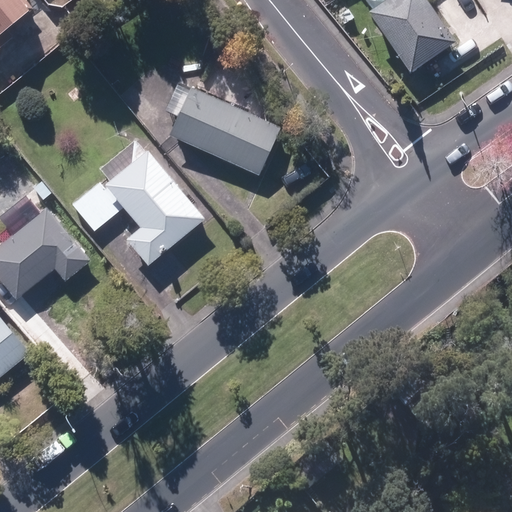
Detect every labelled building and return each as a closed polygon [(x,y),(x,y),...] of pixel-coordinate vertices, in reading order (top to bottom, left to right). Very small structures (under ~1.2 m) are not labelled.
[(38,5),(33,0),(0,0),(0,51),(19,36),(12,28),(38,5)] [(446,0),(383,0),(369,11),(413,67),(466,25),(446,0)] [(286,124),(198,83),(185,77),(170,110),(183,116),(175,132),(263,173),(286,124)] [(116,176),(110,181),(129,204),(146,225),(132,237),(154,263),(212,216),(144,135),(107,166),(116,176)] [(97,230),(129,204),(111,183),(108,186),(103,180),(76,203),(97,230)] [(1,214),(15,233),(45,209),(31,190),(1,214)] [(52,204),(45,209),(15,233),(0,244),(0,270),(21,297),(61,265),(71,278),(95,259),(52,204)] [(0,376),(35,349),(1,306),(0,307),(0,376)] [(311,494),(346,460),(328,442),(293,475),(311,494)]
